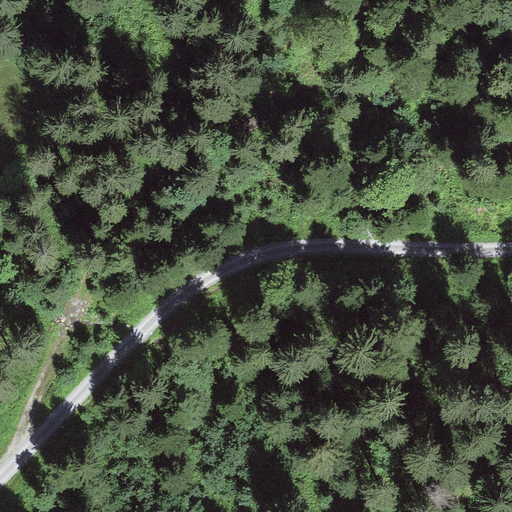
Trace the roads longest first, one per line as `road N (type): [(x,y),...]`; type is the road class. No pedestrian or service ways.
road 1 (track): [(376,0),(320,82),(289,108),(194,150),(148,184),(115,230),(1,475)]
road 2 (track): [(0,476),(168,302),(242,257),(309,243),(511,249)]
